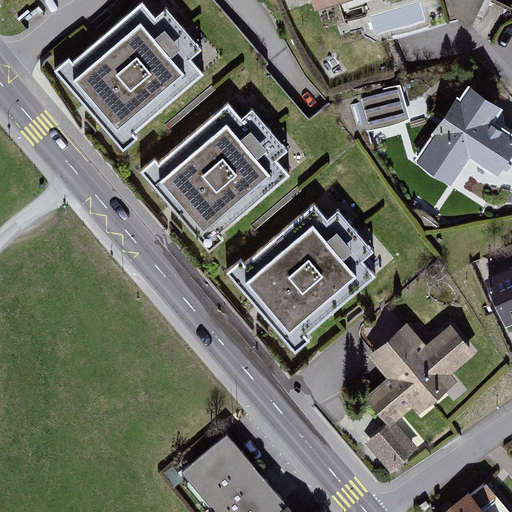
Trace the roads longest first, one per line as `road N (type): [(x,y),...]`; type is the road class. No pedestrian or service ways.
road 1 (secondary): [(0,83),(366,511)]
road 2 (residential): [(383,511),(511,425)]
